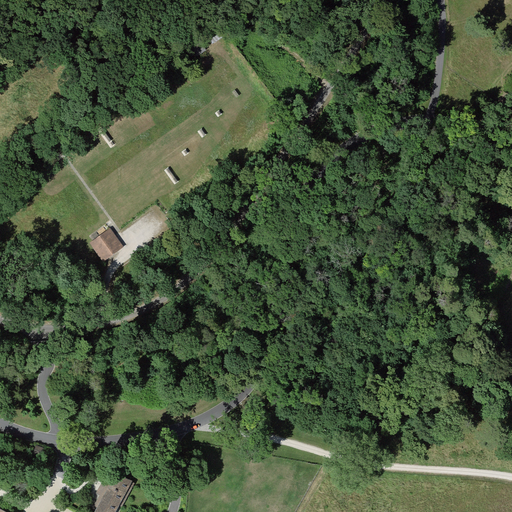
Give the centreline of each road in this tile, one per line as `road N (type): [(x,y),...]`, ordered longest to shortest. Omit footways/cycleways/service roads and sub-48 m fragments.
road 1 (residential): [(383,0),(347,72),(191,278),(103,325),(35,327),(0,316)]
road 2 (track): [(0,424),(80,447),(192,424),(391,466),(511,478)]
road 3 (unknown): [(441,0),(430,120)]
